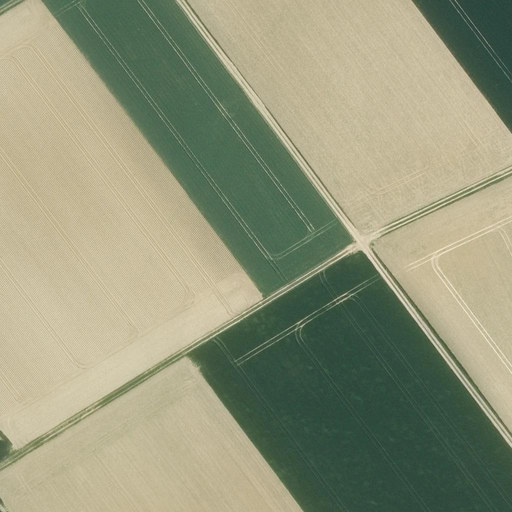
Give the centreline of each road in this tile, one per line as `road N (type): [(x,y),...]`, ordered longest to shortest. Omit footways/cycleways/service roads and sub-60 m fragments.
road 1 (track): [(511,172),(362,243),(0,466)]
road 2 (track): [(179,0),(511,444)]
